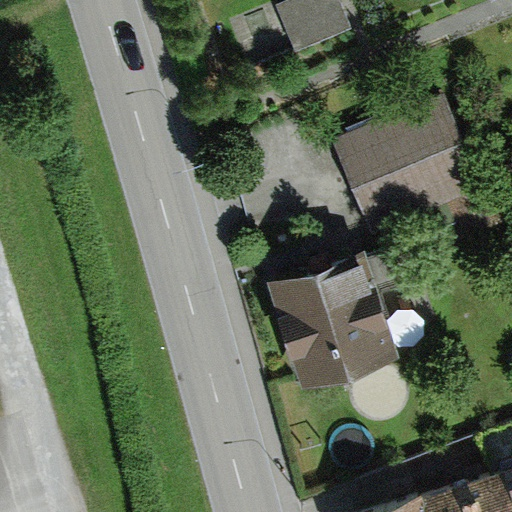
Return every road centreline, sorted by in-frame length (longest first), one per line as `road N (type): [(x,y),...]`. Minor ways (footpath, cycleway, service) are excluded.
road 1 (tertiary): [(106,0),(247,511)]
road 2 (unknown): [(25,511),(23,439),(0,320)]
